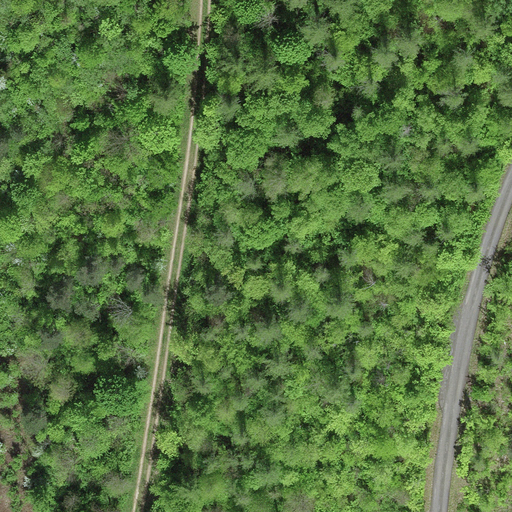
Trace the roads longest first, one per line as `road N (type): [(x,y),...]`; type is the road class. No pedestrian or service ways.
road 1 (track): [(137,511),(195,132),(205,0)]
road 2 (unclassified): [(511,181),(470,292),(440,511)]
